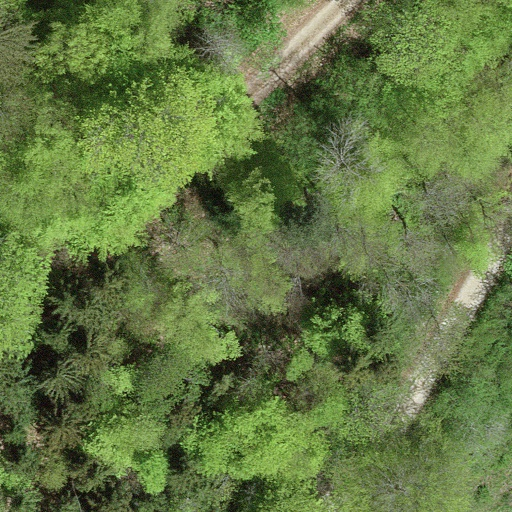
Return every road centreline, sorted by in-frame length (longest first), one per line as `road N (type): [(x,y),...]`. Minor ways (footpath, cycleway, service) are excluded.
road 1 (track): [(327,0),(221,116),(102,214),(0,283)]
road 2 (track): [(511,206),(418,380),(315,511)]
